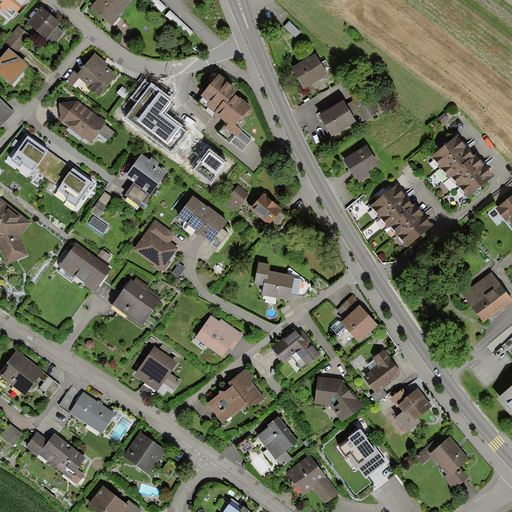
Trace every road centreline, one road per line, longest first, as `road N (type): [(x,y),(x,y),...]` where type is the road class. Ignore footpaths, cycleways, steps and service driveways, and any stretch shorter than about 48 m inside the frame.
road 1 (tertiary): [(252,40),(320,187),(366,262),(511,459)]
road 2 (residential): [(208,457),(0,319)]
road 3 (residential): [(252,40),(183,66),(141,66),(54,0)]
